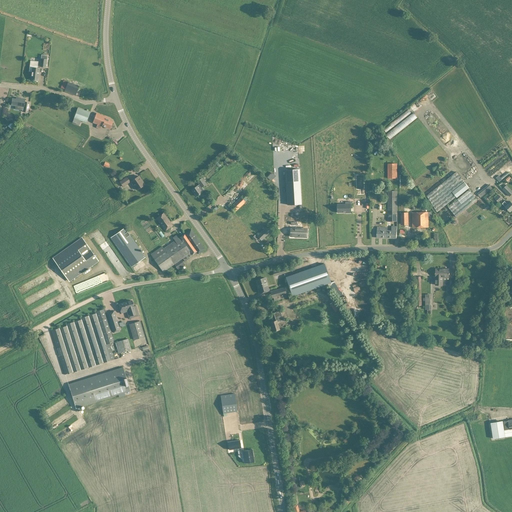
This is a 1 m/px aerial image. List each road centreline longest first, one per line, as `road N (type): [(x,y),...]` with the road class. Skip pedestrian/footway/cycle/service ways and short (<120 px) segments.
road 1 (unclassified): [(229,271),(347,249),(488,249),(511,232)]
road 2 (unclassified): [(283,511),(255,338),(229,271)]
road 3 (track): [(0,349),(111,290),(229,271)]
road 4 (unclassified): [(229,271),(139,145),(116,98)]
